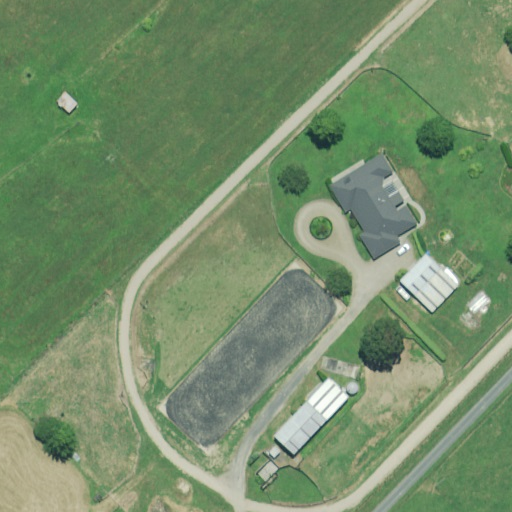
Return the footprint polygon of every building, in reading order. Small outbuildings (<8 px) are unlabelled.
[(389,175),(378,157),(325,186),(341,216),(348,212),(360,235),(356,237),(369,261),(397,246),(393,238),(413,228),(401,205),(403,204),(391,182),(380,188),(376,182),(389,175)] [(441,274),(424,258),(398,285),(430,317),(460,286),(444,271),(441,274)] [(474,272),(465,262),(457,269),(466,279),(474,272)] [(361,369),(351,365),(348,373),(341,370),(339,374),(356,381),(361,369)] [(350,398),(330,379),(276,437),(296,456),(350,398)] [(352,381),(345,388),(355,398),(362,390),(352,381)] [(278,477),(268,466),(258,475),(268,486),(278,477)]
